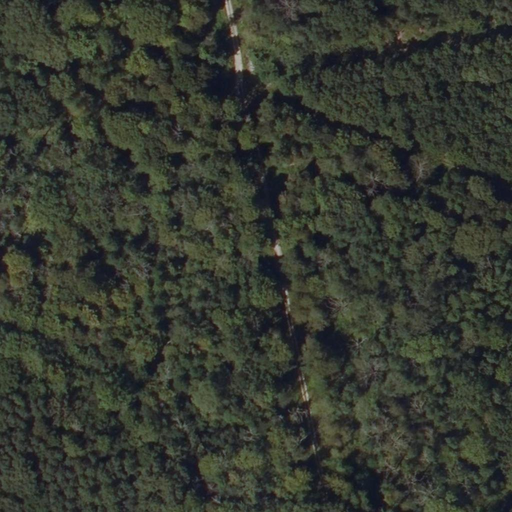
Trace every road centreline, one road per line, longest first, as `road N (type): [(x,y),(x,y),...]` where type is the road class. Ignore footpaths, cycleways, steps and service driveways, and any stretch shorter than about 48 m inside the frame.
road 1 (track): [(511,192),(255,95),(0,146)]
road 2 (track): [(236,0),(335,511)]
